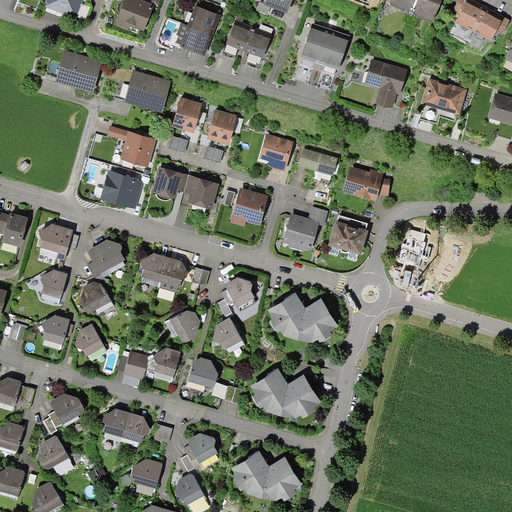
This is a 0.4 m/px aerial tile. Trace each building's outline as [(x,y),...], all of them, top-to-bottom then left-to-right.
[(45,0),(43,6),(75,18),(81,4),(82,4),(83,0),(45,0)] [(142,0),(123,0),(123,2),(114,25),(128,30),(130,26),(143,31),(154,4),(151,3),(142,0)] [(292,0),(266,0),(264,4),(271,7),(287,13),(292,0)] [(390,0),(390,1),(392,5),(409,13),(409,14),(412,15),(413,14),(430,22),(434,20),(442,0),(390,0)] [(460,13),(466,0),(458,0),(453,10),(460,13)] [(455,22),(473,32),(486,7),(472,0),(466,0),(460,13),(455,22)] [(264,4),(259,2),(256,10),(268,14),(271,7),(264,4)] [(189,22),(187,26),(212,36),(220,15),(195,5),(192,13),(189,22)] [(504,16),(486,7),(473,32),(491,41),(496,31),(504,16)] [(510,20),(504,16),(496,31),(502,34),(510,20)] [(238,48),(245,51),(254,27),(235,20),(226,44),(227,44),(238,48)] [(205,56),(212,36),(187,26),(181,23),(176,35),(179,36),(176,42),(181,44),(180,46),(205,56)] [(301,57),(320,63),(332,29),(313,23),(301,57)] [(260,24),(259,28),(272,33),(273,29),(260,24)] [(259,28),(254,27),(245,51),(250,53),(261,58),(263,58),(273,33),(272,33),(259,28)] [(350,35),(332,29),(320,63),(339,69),(350,35)] [(235,55),(238,48),(227,44),(225,51),(235,55)] [(102,61),(64,51),(55,82),(93,93),(102,61)] [(259,63),(261,58),(250,53),(248,59),(259,63)] [(408,69),(372,58),(364,84),(379,89),(375,102),(384,107),(393,107),(396,93),(400,94),(408,69)] [(172,80),(133,69),(124,102),(163,112),(172,80)] [(467,89),(429,77),(421,103),(459,114),(467,89)] [(511,96),(495,92),(488,117),(511,124),(511,96)] [(192,100),(180,97),(172,126),(183,130),(192,100)] [(200,111),(202,103),(192,100),(183,130),(194,133),(197,121),(200,111)] [(227,112),(216,109),(207,139),(218,142),(227,112)] [(206,113),(200,111),(197,121),(204,123),(206,113)] [(237,117),(237,116),(227,112),(218,142),(229,145),(233,131),(237,117)] [(244,119),(237,117),(233,131),(240,133),(244,119)] [(126,140),(129,131),(110,126),(108,135),(126,140)] [(157,139),(129,131),(126,140),(120,159),(149,167),(157,139)] [(267,166),(285,171),(294,141),(266,133),(259,158),(269,161),(267,166)] [(188,141),(172,136),(169,148),(185,152),(188,141)] [(224,151),(208,146),(204,158),(220,162),(224,151)] [(298,166),(317,171),(322,154),(303,148),(299,161),(298,166)] [(338,158),(322,154),(317,171),(333,176),(334,173),(336,164),(338,158)] [(29,165),(25,161),(20,165),(23,169),(29,165)] [(376,201),(378,194),(382,178),(384,173),(371,169),(370,172),(350,166),(343,191),(376,201)] [(184,193),(189,176),(158,167),(151,192),(157,193),(171,198),(176,199),(178,192),(184,193)] [(139,178),(109,170),(103,188),(100,198),(100,199),(136,209),(143,182),(138,181),(139,178)] [(219,184),(189,176),(184,193),(189,195),(187,203),(212,210),(219,184)] [(391,179),(382,178),(378,194),(389,196),(391,179)] [(100,198),(103,188),(96,186),(94,196),(100,198)] [(268,195),(240,187),(230,222),(244,227),(246,221),(259,225),(268,195)] [(235,192),(228,190),(224,204),(231,206),(235,192)] [(328,211),(311,206),(308,218),(319,221),(318,224),(324,226),(328,211)] [(10,214),(0,211),(0,233),(4,234),(10,214)] [(29,217),(10,212),(10,214),(4,234),(1,242),(20,247),(29,217)] [(308,218),(291,213),(283,242),(289,244),(288,246),(304,250),(305,247),(311,249),(318,224),(319,221),(308,218)] [(338,221),(366,229),(367,223),(340,215),(338,221)] [(339,248),(341,249),(348,251),(350,251),(358,254),(361,254),(368,230),(366,229),(338,221),(335,221),(328,245),(331,246),(339,248)] [(74,229),(52,223),(40,230),(39,234),(42,240),(39,247),(41,248),(58,253),(56,257),(56,258),(65,260),(68,248),(73,234),(74,229)] [(426,234),(411,229),(407,244),(403,243),(398,261),(419,267),(426,243),(424,241),(426,234)] [(80,236),(73,234),(68,248),(75,250),(80,236)] [(107,239),(89,249),(88,253),(93,262),(100,274),(101,274),(109,269),(123,261),(125,260),(121,252),(122,246),(120,244),(107,239)] [(337,256),(339,248),(331,246),(329,253),(337,256)] [(58,253),(41,248),(40,252),(56,257),(58,253)] [(356,261),(358,254),(350,251),(348,258),(356,261)] [(160,282),(168,257),(154,252),(142,259),(141,263),(144,269),(141,276),(143,277),(160,282)] [(188,273),(182,261),(168,257),(160,282),(178,287),(180,287),(182,280),(187,276),(188,273)] [(125,265),(123,261),(109,269),(111,273),(125,265)] [(100,274),(93,262),(87,265),(95,278),(101,275),(101,274),(100,274)] [(210,271),(196,267),(192,281),(206,285),(210,271)] [(53,269),(41,276),(40,280),(43,285),(41,293),(43,293),(61,299),(68,274),(53,269)] [(109,269),(101,274),(101,275),(103,278),(111,273),(109,269)] [(142,282),(159,287),(160,282),(143,277),(142,282)] [(238,277),(224,284),(227,289),(234,302),(237,307),(238,307),(253,298),(255,297),(251,290),(253,285),(250,281),(238,277)] [(102,284),(93,281),(84,286),(80,301),(85,311),(91,313),(96,310),(112,301),(102,284)] [(178,287),(160,282),(159,287),(159,288),(177,293),(178,287)] [(234,302),(227,289),(221,293),(224,299),(228,306),(234,302)] [(59,303),(61,299),(43,293),(42,298),(59,303)] [(339,326),(321,298),(305,308),(296,293),(267,310),(272,319),(270,320),(277,333),(280,331),(284,336),(297,341),(312,343),(318,340),(320,343),(322,341),(323,343),(331,337),(330,336),(332,334),(331,332),(339,326)] [(256,303),(253,298),(238,307),(240,312),(256,303)] [(225,315),(231,312),(228,306),(224,299),(218,303),(225,315)] [(114,305),(112,301),(96,310),(98,314),(114,305)] [(170,319),(170,320),(178,335),(181,340),(186,342),(196,337),(201,322),(195,312),(187,310),(170,319)] [(55,315),(43,322),(42,326),(45,331),(42,339),(63,345),(66,334),(69,323),(70,319),(55,315)] [(243,340),(230,317),(217,324),(213,338),(215,341),(221,343),(225,350),(227,349),(243,340)] [(170,320),(170,319),(165,322),(173,338),(178,335),(170,320)] [(15,324),(13,324),(9,338),(23,342),(27,328),(15,324)] [(105,347),(92,324),(79,331),(75,345),(77,348),(82,349),(86,357),(88,356),(105,347)] [(245,344),(243,340),(227,349),(229,353),(245,344)] [(108,352),(105,347),(88,356),(92,361),(108,352)] [(167,347),(154,354),(152,354),(148,357),(147,358),(148,360),(146,370),(155,373),(156,372),(173,377),(174,377),(181,352),(167,347)] [(148,356),(130,351),(128,357),(124,371),(123,374),(124,375),(122,382),(137,387),(139,379),(143,380),(146,370),(148,360),(147,358),(148,357),(148,356)] [(124,371),(128,357),(121,355),(117,369),(124,371)] [(211,360),(201,357),(193,362),(188,381),(205,386),(210,387),(215,386),(216,382),(218,374),(211,360)] [(321,402),(303,375),(288,384),(278,369),(250,386),(255,395),(252,397),(260,409),(263,407),(266,412),(281,417),(295,419),(301,416),(302,419),(315,412),(313,408),(321,402)] [(173,377),(156,372),(155,373),(154,376),(172,381),(173,377)] [(8,377),(0,381),(0,402),(14,407),(15,405),(21,385),(21,383),(20,381),(8,377)] [(204,391),(205,386),(188,381),(186,386),(204,391)] [(215,386),(211,395),(225,399),(228,387),(216,382),(215,386)] [(27,387),(21,385),(15,405),(29,409),(35,388),(27,386),(27,387)] [(243,390),(228,386),(228,387),(225,399),(224,400),(239,404),(243,390)] [(64,393),(51,400),(50,402),(55,411),(62,424),(83,413),(84,408),(78,397),(64,393)] [(13,410),(14,407),(0,402),(0,407),(12,411),(12,410),(13,410)] [(123,438),(130,412),(116,408),(104,416),(103,420),(105,424),(103,432),(105,432),(123,438)] [(62,424),(55,411),(49,414),(50,417),(56,427),(62,424)] [(150,428),(143,416),(130,412),(123,438),(139,442),(141,443),(143,436),(148,434),(150,428)] [(56,427),(50,417),(44,421),(51,433),(57,430),(56,427)] [(23,425),(10,422),(0,427),(0,446),(17,451),(18,451),(20,443),(24,428),(23,425)] [(173,428),(159,424),(154,438),(169,443),(173,428)] [(123,438),(105,432),(104,437),(120,442),(120,441),(122,442),(123,438)] [(200,432),(189,439),(188,443),(189,445),(196,458),(199,463),(201,462),(216,454),(218,453),(214,446),(216,441),(214,438),(200,432)] [(58,436),(55,436),(41,443),(37,457),(43,468),(49,469),(53,467),(69,458),(58,436)] [(139,442),(123,438),(122,442),(138,446),(139,442)] [(196,458),(189,445),(184,448),(188,455),(191,461),(196,458)] [(17,451),(0,446),(0,449),(15,454),(17,451)] [(302,485),(285,457),(269,467),(259,451),(231,468),(236,477),(233,479),(240,491),(244,489),(247,494),(262,499),(276,501),(282,498),(284,502),(296,494),(294,490),(302,485)] [(219,459),(216,454),(201,462),(204,467),(219,459)] [(191,461),(188,455),(181,458),(188,471),(195,468),(191,461)] [(74,468),(69,458),(53,467),(59,476),(74,468)] [(146,458),(134,466),(131,477),(133,482),(138,484),(154,488),(156,489),(163,465),(162,463),(146,458)] [(199,463),(196,458),(191,461),(195,468),(195,469),(201,466),(199,463)] [(24,471),(9,466),(0,471),(0,491),(18,496),(25,473),(24,471)] [(99,476),(95,468),(87,473),(92,481),(99,476)] [(103,468),(98,471),(101,478),(107,475),(103,468)] [(37,475),(30,474),(28,482),(34,484),(37,475)] [(132,482),(127,474),(119,478),(123,486),(132,482)] [(190,474),(179,479),(176,494),(177,496),(183,498),(186,505),(189,504),(204,496),(205,496),(193,475),(190,474)] [(51,483),(49,482),(35,489),(32,503),(36,511),(49,511),(63,504),(51,483)] [(152,496),(154,488),(138,484),(136,492),(152,496)] [(0,494),(17,500),(18,496),(0,491),(0,493),(0,494)] [(200,511),(210,507),(204,496),(189,504),(193,511),(200,511)]
